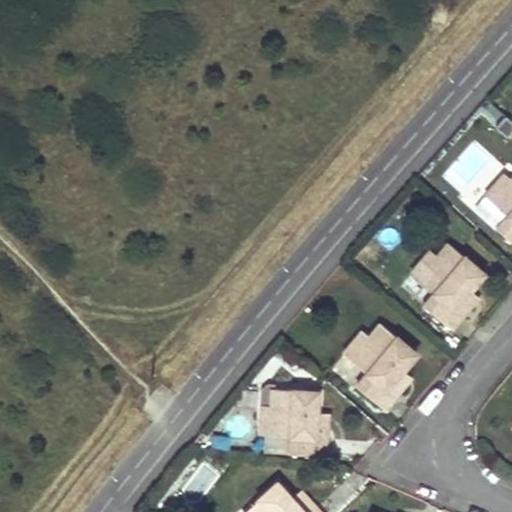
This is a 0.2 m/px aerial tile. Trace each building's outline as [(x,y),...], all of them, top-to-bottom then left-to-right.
[(511,170),(506,166),(484,192),(509,214),(498,225),(511,237),(511,170)] [(488,268),(453,237),(439,253),(432,246),(412,269),(432,287),(420,300),(450,326),(461,313),(454,306),(470,289),(488,268)] [(470,289),(454,306),(461,313),(478,295),(470,289)] [(420,346),(385,315),(371,331),(364,324),(344,347),(364,365),(352,378),(382,405),(394,392),(386,385),(402,367),(420,346)] [(402,367),(386,385),(394,392),(409,374),(402,367)] [(313,384),(266,381),(264,405),(256,405),(254,431),(284,433),(283,449),(320,452),(321,436),(309,436),(311,412),(313,384)] [(321,436),(323,412),(311,412),(309,436),(321,436)] [(220,479),(206,466),(181,495),(195,507),(220,479)] [(314,511),(309,506),(302,511),(287,495),(269,474),(233,506),(238,511),(314,511)] [(309,506),(294,489),(287,495),(302,511),(309,506)]
